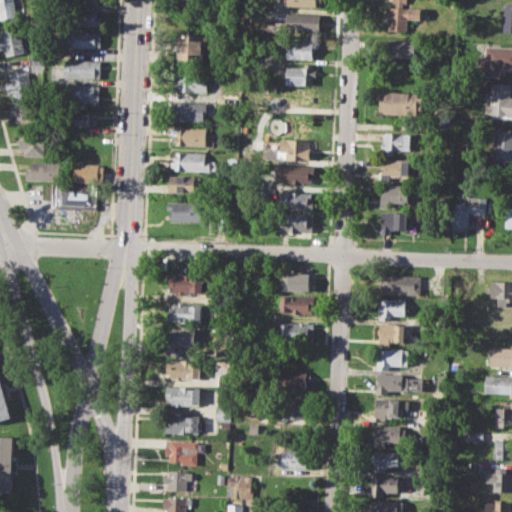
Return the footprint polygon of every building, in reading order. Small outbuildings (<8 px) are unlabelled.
[(0,0),(14,0),(18,17),(0,19),(0,0)] [(388,30),(389,6),(393,6),(393,0),(408,0),(408,7),(428,8),(427,20),(409,20),(409,31),(388,30)] [(511,3),(504,4),(503,31),(511,31),(511,3)] [(68,8),(99,9),(99,27),(68,26),(68,8)] [(287,12),(320,14),(319,31),(286,29),(287,12)] [(0,29),(21,25),(27,53),(6,57),(4,49),(0,49),(0,37),(2,37),(0,29)] [(66,32),(101,33),(101,48),(65,46),(66,32)] [(178,32),(205,33),(203,61),(176,59),(178,32)] [(288,40),(306,41),(306,37),(315,38),(314,58),(287,56),(288,40)] [(419,41),(419,56),(397,55),(396,60),(383,60),(384,39),(419,41)] [(480,71),(480,56),(488,56),(488,46),(511,46),(511,68),(500,68),(499,76),(485,76),(486,71),(480,71)] [(28,58),(42,56),(44,70),(30,72),(28,58)] [(66,59),(103,61),(102,78),(65,76),(66,59)] [(287,66),(303,67),(303,62),(315,63),(314,68),(318,68),(317,75),(314,75),(313,86),(286,84),(287,66)] [(9,73),(27,70),(31,91),(13,94),(9,73)] [(173,71),(208,73),(207,93),(172,91),(173,71)] [(491,83),(510,84),(509,96),(511,96),(511,117),(503,117),(503,113),(490,112),(491,83)] [(65,84),(99,85),(98,103),(64,101),(65,84)] [(283,87),(316,89),(316,101),(311,101),(310,108),(282,106),(283,87)] [(380,90),(419,92),(419,96),(425,97),(425,108),(418,108),(418,114),(379,112),(380,90)] [(173,101),(206,101),(205,122),(172,121),(173,101)] [(10,104),(40,105),(39,122),(15,121),(15,115),(10,114),(10,104)] [(66,112),(90,114),(89,126),(65,125),(66,112)] [(172,126),(209,127),(208,146),(176,144),(176,135),(171,135),(172,126)] [(495,129),(511,129),(511,161),(494,161),(495,129)] [(24,130),(46,130),(45,155),(23,155),(23,148),(17,148),(17,138),(24,138),(24,130)] [(383,132),(414,134),(413,151),(397,150),(396,154),(382,154),(383,132)] [(265,139),(275,139),(275,147),(265,146),(265,139)] [(282,139),(311,140),(310,160),(277,159),(278,149),(281,149),(282,139)] [(176,151),(206,152),(206,159),(217,159),(216,172),(170,170),(171,160),(175,160),(176,151)] [(385,159),(412,160),(411,176),(392,175),(392,180),(381,180),(381,170),(385,170),(385,159)] [(30,161),(60,163),(60,180),(29,179),(30,161)] [(74,164),(105,165),(104,183),(71,182),(71,173),(74,173),(74,164)] [(278,164),(314,166),(313,183),(277,181),(278,164)] [(170,175),(206,177),(205,194),(169,193),(170,175)] [(53,183),(94,185),(93,207),(52,206),(53,183)] [(385,184),(410,186),(409,203),(391,202),(390,207),(380,206),(381,196),(384,196),(385,184)] [(281,191),(314,193),(314,210),(280,209),(281,191)] [(452,203),(467,204),(468,196),(487,197),(487,215),(469,214),(469,226),(463,226),(462,232),(451,232),(452,203)] [(169,201),(208,202),(208,223),(173,222),(173,209),(169,209),(169,201)] [(280,212),(314,214),(313,232),(279,230),(280,212)] [(383,212),(409,213),(408,222),(414,222),(413,230),(392,229),(392,235),(382,234),(383,212)] [(282,272),(316,273),(316,281),(310,280),(309,291),(281,290),(282,272)] [(379,273),(422,275),(421,295),(378,293),(379,273)] [(168,274),(203,275),(203,294),(173,293),(173,286),(167,286),(168,274)] [(493,281),(511,281),(511,302),(508,302),(508,307),(499,306),(499,296),(492,296),(493,281)] [(283,295),(314,296),(313,314),(282,313),(283,295)] [(380,298),(407,299),(406,316),(392,315),(391,320),(379,319),(380,298)] [(169,303),(202,304),(201,322),(169,321),(169,303)] [(281,321),(314,323),(314,330),(309,329),(309,339),(280,338),(281,321)] [(380,323),(405,324),(404,341),(390,341),(390,345),(379,345),(380,323)] [(170,328),(196,329),(195,347),(169,346),(170,328)] [(491,347),(511,347),(511,365),(490,365),(491,347)] [(377,348),(409,349),(408,365),(389,365),(389,369),(376,369),(377,348)] [(167,359),(201,360),(201,379),(172,378),(172,373),(167,373),(167,359)] [(277,370),(312,372),(311,381),(306,381),(306,390),(277,388),(277,370)] [(376,373),(403,374),(402,377),(423,378),(422,390),(389,389),(388,394),(376,394),(376,373)] [(486,374),(511,374),(511,392),(486,392),(486,374)] [(0,375),(12,416),(0,419),(0,375)] [(166,386),(199,387),(199,405),(170,405),(170,398),(166,398),(166,386)] [(377,398),(409,399),(409,409),(403,408),(402,416),(388,416),(387,420),(376,420),(377,398)] [(279,417),(302,418),(302,403),(280,402),(279,417)] [(215,406),(231,406),(231,420),(214,420),(215,406)] [(496,408),(511,408),(511,427),(495,427),(496,408)] [(166,414),(198,416),(197,432),(165,430),(166,414)] [(249,424),(259,424),(258,434),(248,433),(249,424)] [(376,424),(401,425),(401,429),(406,429),(406,442),(385,441),(385,446),(375,446),(376,424)] [(469,430),(484,430),(484,440),(469,440),(469,430)] [(0,434),(14,436),(12,492),(0,491),(0,434)] [(166,439),(198,440),(197,464),(181,464),(181,460),(170,459),(170,454),(165,454),(166,439)] [(495,439),(511,439),(511,459),(494,459),(495,439)] [(282,448),(314,449),(313,468),(282,467),(282,448)] [(375,450),(400,451),(400,466),(386,465),(385,471),(374,471),(375,450)] [(494,466),(511,466),(511,491),(492,490),(493,482),(486,482),(486,471),(494,471),(494,466)] [(169,469),(194,470),(194,479),(187,479),(187,490),(169,489),(169,482),(164,482),(164,475),(169,475),(169,469)] [(217,473),(225,473),(224,483),(217,483),(217,473)] [(230,474),(253,475),(252,498),(229,497),(230,474)] [(373,475),(401,476),(400,484),(397,484),(397,491),(383,491),(382,496),(372,495),(373,475)] [(164,497),(192,498),(192,506),(186,506),(185,511),(167,511),(167,508),(163,508),(164,497)] [(372,511),(373,500),(404,501),(403,511),(372,511)] [(484,501),(511,502),(511,511),(492,511),(493,510),(483,510),(484,501)] [(227,511),(227,503),(244,504),(243,511),(227,511)]
